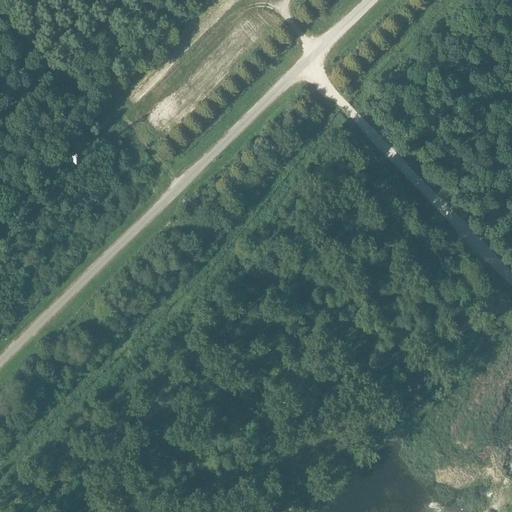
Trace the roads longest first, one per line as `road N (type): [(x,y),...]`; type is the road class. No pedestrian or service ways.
road 1 (tertiary): [(0,362),(378,0)]
road 2 (track): [(288,0),(283,12),(360,122),(511,278)]
road 3 (track): [(283,12),(251,12),(192,79)]
